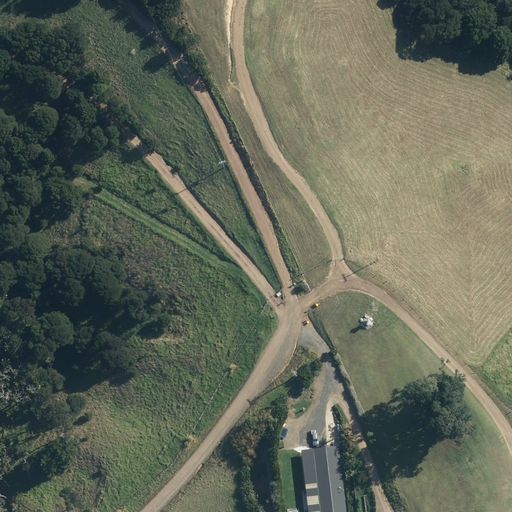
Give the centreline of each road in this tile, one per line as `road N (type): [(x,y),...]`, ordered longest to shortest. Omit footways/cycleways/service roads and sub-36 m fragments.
road 1 (track): [(345,280),(336,241),(268,147),(240,70),(235,29),(242,0)]
road 2 (residential): [(149,511),(206,452),(294,326)]
